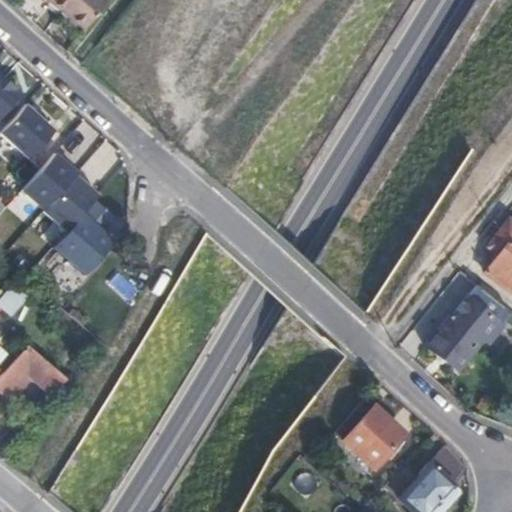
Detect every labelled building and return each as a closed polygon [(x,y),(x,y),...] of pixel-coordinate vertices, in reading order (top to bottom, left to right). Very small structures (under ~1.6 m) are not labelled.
[(53,0),(86,27),(107,0),(106,0),(53,0)] [(0,75),(0,115),(20,93),(0,75)] [(24,102),(0,129),(0,133),(28,158),(55,128),(24,102)] [(466,135),(484,150),(493,139),(475,124),(466,135)] [(74,174),(75,172),(53,152),(20,189),(43,209),(74,174)] [(41,211),(63,230),(92,198),(96,194),(74,174),(43,209),(41,211)] [(63,230),(50,245),(82,274),(112,240),(101,231),(114,217),(92,198),(63,230)] [(496,256),(485,273),(511,291),(511,219),(509,218),(487,248),(496,256)] [(40,290),(20,272),(6,289),(13,296),(26,307),(40,290)] [(476,284),(450,315),(480,339),(485,344),(501,324),(489,315),(499,303),(476,284)] [(6,289),(0,294),(0,310),(13,296),(6,289)] [(449,314),(426,344),(458,369),(480,339),(450,315),(449,314)] [(26,344),(0,372),(0,378),(6,385),(20,369),(48,392),(62,377),(26,344)] [(296,436),(314,453),(334,431),(341,424),(363,400),(338,378),(312,406),(318,412),(296,436)] [(373,404),(365,397),(363,400),(341,424),(334,431),(341,439),(373,404)] [(8,425),(18,433),(39,408),(29,400),(8,425)] [(404,432),(373,404),(341,439),(372,467),(404,432)] [(401,477),(388,489),(412,511),(426,511),(429,509),(453,484),(462,474),(442,455),(434,463),(430,460),(408,483),(401,477)] [(401,477),(395,472),(383,484),(388,489),(401,477)] [(453,484),(429,509),(432,511),(440,511),(459,491),(453,484)] [(355,511),(339,491),(314,510),(315,511),(355,511)]
